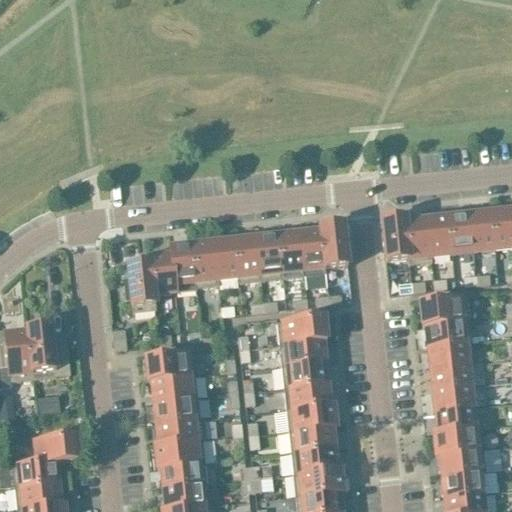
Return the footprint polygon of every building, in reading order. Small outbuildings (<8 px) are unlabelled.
[(511,252),(511,224),(511,211),(510,212),(510,214),(489,216),(494,254),(511,252)] [(472,257),(468,216),(467,216),(467,219),(446,221),(451,259),(472,257)] [(469,219),(468,216),(472,257),(494,254),(489,216),(469,219)] [(430,267),(425,221),(424,221),(424,223),(404,226),(404,222),(403,222),(408,270),(430,267)] [(426,223),(425,221),(430,267),(431,267),(430,261),(451,259),(446,221),(426,223)] [(403,222),(380,225),(385,266),(407,264),(407,270),(408,270),(403,222)] [(346,270),(342,229),(328,230),(329,234),(321,235),(321,231),(319,231),(323,273),(346,270)] [(323,273),(319,231),(319,235),(298,237),(302,275),(323,273)] [(302,275),(298,237),(276,240),(281,283),(282,283),(281,277),(302,275)] [(281,283),(276,240),(255,242),(260,286),(281,283)] [(260,286),(255,242),(233,244),(238,288),(260,286)] [(238,288),(233,244),(212,247),(217,290),(218,290),(217,284),(237,282),(237,288),(238,288)] [(217,290),(212,247),(191,249),(195,293),(217,290)] [(195,293),(191,249),(169,251),(174,297),(175,297),(174,289),(194,287),(194,293),(195,293)] [(174,297),(169,251),(168,251),(169,259),(148,261),(154,315),(155,315),(153,299),(174,297)] [(154,315),(148,261),(147,261),(148,268),(126,270),(131,317),(154,315)] [(489,288),(488,279),(475,280),(476,290),(489,288)] [(476,290),(475,280),(462,282),(463,291),(476,290)] [(445,293),(444,284),(432,285),(433,294),(445,293)] [(424,295),(423,286),(410,287),(411,297),(424,295)] [(411,297),(410,287),(397,289),(398,298),(411,297)] [(328,310),(341,308),(340,299),(327,300),(328,310)] [(328,310),(327,300),(314,302),(315,311),(328,310)] [(294,313),(306,312),(305,303),(293,304),(294,313)] [(468,326),(466,303),(418,308),(421,331),(468,326)] [(263,317),(276,315),(275,306),(262,307),(263,317)] [(263,317),(262,307),(249,309),(250,318),(263,317)] [(220,321),(233,320),(232,310),(219,312),(220,321)] [(325,345),(325,343),(322,322),(275,328),(278,350),(325,345)] [(470,347),(468,326),(421,331),(424,331),(427,352),(470,347)] [(47,331),(26,333),(32,384),(69,380),(64,338),(51,339),(50,331),(47,331)] [(4,345),(0,345),(0,392),(10,391),(9,387),(32,384),(26,333),(12,335),(13,337),(3,339),(4,345)] [(125,353),(124,344),(123,334),(111,335),(113,355),(125,353)] [(214,344),(213,334),(200,336),(201,345),(214,344)] [(201,345),(200,336),(187,337),(188,347),(201,345)] [(158,350),(170,349),(169,339),(157,341),(158,350)] [(247,353),(246,340),(237,341),(238,354),(247,353)] [(324,367),(321,346),(325,346),(325,345),(278,350),(280,372),(324,367)] [(473,369),(470,347),(427,352),(429,373),(473,369)] [(238,354),(239,367),(249,366),(247,353),(238,354)] [(192,358),(144,363),(147,386),(194,381),(192,358)] [(233,364),(224,365),(225,377),(234,376),(233,364)] [(326,388),(324,367),(280,372),(282,393),(326,388)] [(469,391),(467,370),(473,369),(429,373),(431,395),(469,391)] [(194,381),(147,386),(147,387),(150,386),(153,407),(196,402),(194,381)] [(252,396),(251,383),(241,384),(243,397),(252,396)] [(237,398),(235,385),(226,386),(227,399),(237,398)] [(332,409),(328,409),(326,388),(282,393),(282,394),(288,393),(291,413),(285,414),(332,409)] [(472,412),(469,391),(431,395),(434,416),(472,412)] [(243,397),(244,410),(253,409),(252,396),(243,397)] [(229,412),(238,411),(237,398),(227,399),(229,412)] [(196,402),(153,407),(155,429),(193,424),(199,424),(196,402)] [(334,431),(334,429),(332,409),(285,414),(287,437),(334,431)] [(12,411),(0,412),(0,423),(13,422),(12,411)] [(480,433),(480,432),(474,433),(472,412),(434,416),(436,437),(432,437),(432,438),(480,433)] [(9,436),(8,424),(0,424),(0,436),(0,437),(9,436)] [(193,424),(155,429),(157,450),(195,446),(201,445),(205,445),(202,424),(199,425),(193,425),(193,424)] [(257,440),(255,427),(246,428),(247,441),(257,440)] [(241,441),(240,428),(230,429),(232,442),(241,441)] [(333,453),(331,432),(334,432),(334,431),(287,437),(289,458),(333,453)] [(482,455),(480,433),(432,438),(435,460),(482,455)] [(249,454),(258,453),(257,440),(247,441),(249,454)] [(233,455),(243,454),(241,441),(232,442),(233,455)] [(77,464),(74,442),(33,446),(35,468),(11,471),(77,464)] [(157,450),(154,450),(155,463),(156,471),(156,472),(197,468),(203,467),(201,445),(195,446),(157,450)] [(339,474),(335,474),(333,453),(289,458),(292,479),(339,474)] [(485,476),(482,455),(435,460),(435,461),(438,460),(441,481),(485,476)] [(55,467),(77,465),(77,464),(11,471),(13,493),(57,488),(55,467)] [(197,468),(156,472),(160,494),(200,489),(197,468)] [(259,483),(257,470),(247,471),(249,484),(259,483)] [(249,484),(247,471),(238,472),(239,485),(249,484)] [(341,496),(339,476),(339,474),(292,479),(294,502),(341,496)] [(481,498),(479,478),(485,477),(485,476),(441,481),(443,503),(481,498)] [(260,496),(259,483),(249,484),(250,497),(260,496)] [(250,497),(249,484),(239,485),(241,498),(250,497)] [(36,511),(63,509),(59,509),(57,488),(13,493),(15,511),(36,511)] [(163,511),(192,511),(208,510),(206,488),(200,489),(160,494),(163,511)] [(339,511),(338,497),(341,497),(341,496),(294,502),(295,511),(339,511)] [(482,511),(481,498),(443,503),(444,511),(482,511)]
